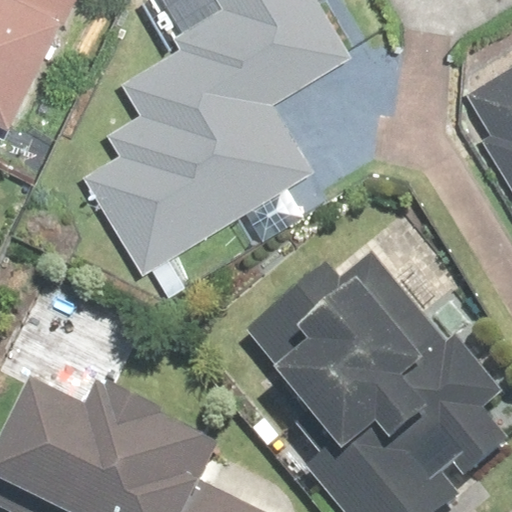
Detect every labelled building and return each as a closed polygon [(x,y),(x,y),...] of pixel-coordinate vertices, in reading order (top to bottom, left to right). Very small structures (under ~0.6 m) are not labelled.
[(0,0),(0,122),(2,123),(62,0),(0,0)] [(272,108),(349,59),(310,0),(216,0),(219,5),(170,38),(177,48),(118,86),(138,117),(108,137),(119,155),(82,178),(141,270),(308,164),(272,108)] [(511,57),(439,101),(511,224),(511,57)] [(443,348),(369,261),(335,290),(319,270),(242,335),(270,369),(262,376),(328,456),(302,476),(333,511),(435,511),(454,497),(449,491),(507,441),(481,411),(502,391),(456,337),(443,348)] [(21,392),(0,432),(0,494),(36,511),(242,511),(192,487),(209,453),(88,394),(76,419),(21,392)]
